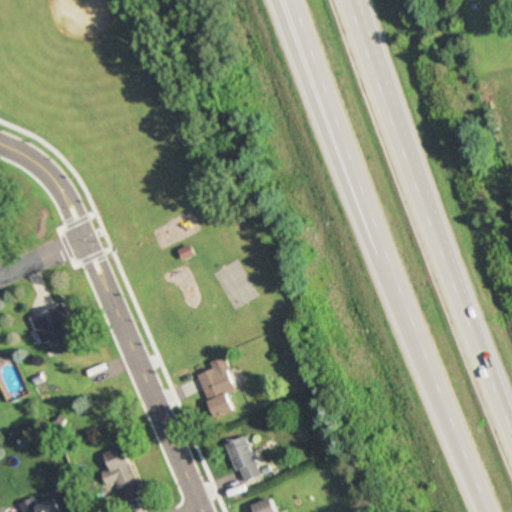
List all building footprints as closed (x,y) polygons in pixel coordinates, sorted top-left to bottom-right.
[(210,272),(229,310),(254,297),(235,260),(210,272)] [(65,306),(30,316),(39,345),(52,341),(56,354),(77,348),(65,306)] [(215,418),(233,411),(226,393),(236,389),(223,357),(209,363),(212,369),(197,375),(215,418)] [(225,445),(242,484),(262,475),(245,436),(225,445)] [(124,447),(104,454),(109,470),(101,472),(106,487),(115,484),(119,497),(139,491),(124,447)] [(19,503),(22,511),(74,511),(64,485),(19,503)] [(252,505),(255,511),(276,511),(271,498),(252,505)]
